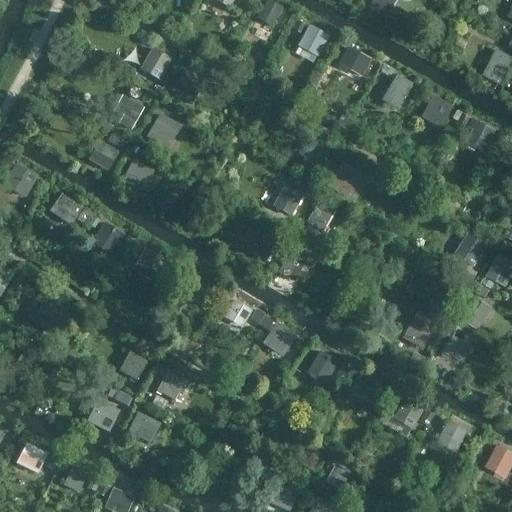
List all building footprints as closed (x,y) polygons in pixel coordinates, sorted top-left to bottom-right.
[(241,0),(214,0),(214,2),(234,13),(241,0)] [(287,11),(266,0),(255,21),(275,32),(287,11)] [(398,0),(371,0),(370,4),(390,15),(398,0)] [(318,60),(330,39),(309,28),(298,49),(318,60)] [(501,81),(511,60),(511,59),(492,49),(480,69),(501,81)] [(369,64),(349,53),(338,74),(358,85),(369,64)] [(164,86),(175,65),(155,54),(143,75),(164,86)] [(213,85),(192,74),(181,95),(202,106),(213,85)] [(416,91),(396,80),(385,101),(405,112),(416,91)] [(140,107),(119,96),(108,117),(129,128),(140,107)] [(456,110),(435,99),(424,120),(444,131),(456,110)] [(181,127),(160,116),(149,137),(170,148),(181,127)] [(484,156),(496,135),(475,124),(464,145),(484,156)] [(104,174),(115,153),(95,142),(84,163),(104,174)] [(314,181),(325,160),(304,149),(293,170),(314,181)] [(151,176),(130,165),(119,186),(139,197),(151,176)] [(360,176),(340,165),(328,186),(349,197),(360,176)] [(24,198),(35,178),(15,167),(4,187),(24,198)] [(305,198),(284,187),(273,208),(294,219),(305,198)] [(80,204),(59,193),(48,214),(68,225),(80,204)] [(339,216),(319,205),(308,225),(328,236),(339,216)] [(117,244),(96,233),(85,254),(106,265),(117,244)] [(273,246),(253,235),(242,256),(262,267),(273,246)] [(474,266),(484,245),(466,236),(456,258),(474,266)] [(166,261),(145,250),(134,271),(155,282),(166,261)] [(297,286),(309,265),(288,254),(277,275),(297,286)] [(511,270),(492,259),(480,280),(501,291),(511,270)] [(0,298),(3,300),(14,279),(0,271),(0,298)] [(478,329),(490,308),(473,298),(460,319),(478,329)] [(255,311),(234,300),(223,321),(244,332),(255,311)] [(66,321),(45,310),(34,331),(55,342),(66,321)] [(431,330),(411,319),(399,339),(420,350),(431,330)] [(288,341),(268,330),(256,351),(277,362),(288,341)] [(458,375),(470,354),(449,343),(438,364),(458,375)] [(152,360),(131,349),(120,370),(141,381),(152,360)] [(331,389),(342,368),(322,357),(310,378),(331,389)] [(349,393),(371,405),(381,386),(359,374),(349,393)] [(183,386),(162,375),(151,396),(172,407),(183,386)] [(117,411),(97,400),(86,421),(106,432),(117,411)] [(421,416),(400,405),(389,426),(409,437),(421,416)] [(147,444),(159,423),(138,412),(127,433),(147,444)] [(462,449),(468,429),(446,422),(439,442),(462,449)] [(35,476),(46,456),(26,444),(14,465),(35,476)] [(511,472),(511,458),(497,450),(486,471),(507,482),(511,472)] [(325,481),(344,491),(355,469),(336,460),(325,481)] [(90,477),(70,466),(58,487),(79,498),(90,477)] [(291,511),(299,493),(278,484),(268,506),(282,511),(291,511)] [(127,511),(134,496),(112,487),(103,509),(110,511),(127,511)] [(334,511),(336,510),(316,499),(308,511),(334,511)]
